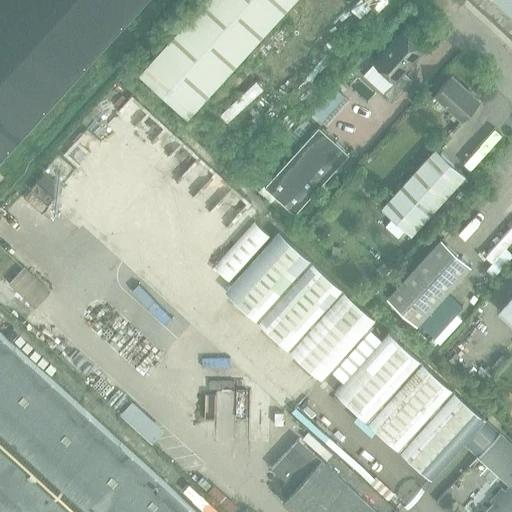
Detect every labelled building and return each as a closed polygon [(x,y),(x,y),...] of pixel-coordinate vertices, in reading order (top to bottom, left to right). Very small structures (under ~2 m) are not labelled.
[(0,0),(0,160),(146,0),(0,0)] [(203,0),(139,71),(188,116),(294,0),(203,0)] [(511,0),(495,0),(511,14),(511,0)] [(384,93),(394,102),(412,81),(404,73),(424,50),(403,31),(374,63),(395,82),(384,93)] [(452,76),(434,95),(462,120),(479,100),(452,76)] [(335,87),(312,112),(322,121),(345,96),(335,87)] [(319,125),(264,185),(258,193),(288,221),(349,153),(319,125)] [(465,176),(435,149),(381,209),(411,236),(465,176)] [(230,280),(270,236),(254,221),(214,266),(230,280)] [(511,227),(484,259),(491,266),(511,242),(511,227)] [(335,391),(415,463),(431,478),(485,418),(389,331),(382,339),(368,326),(375,318),(279,231),(225,290),(321,378),(334,363),(348,376),(335,391)] [(441,238),(387,298),(417,325),(446,293),(471,265),(441,238)] [(332,247),(331,256),(340,257),(340,247),(332,247)] [(383,262),(378,268),(384,274),(390,268),(383,262)] [(51,292),(24,266),(8,283),(35,309),(51,292)] [(511,291),(499,307),(511,319),(511,291)] [(446,293),(417,325),(431,338),(432,337),(438,343),(460,319),(454,313),(460,306),(446,293)] [(0,511),(198,511),(0,331),(0,511)] [(511,511),(511,443),(499,432),(478,456),(510,485),(505,490),(502,488),(490,501),(493,503),(485,511),(511,511)] [(283,501),(294,511),(379,511),(299,439),(272,469),(287,482),(280,489),(288,496),(283,501)] [(207,492),(229,511),(232,511),(239,506),(214,484),(207,492)]
